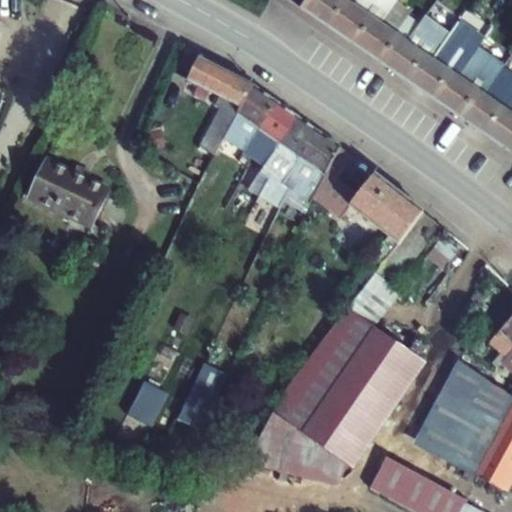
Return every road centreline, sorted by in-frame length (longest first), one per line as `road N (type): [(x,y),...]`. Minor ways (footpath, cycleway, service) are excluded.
road 1 (secondary): [(185,0),(511,225)]
road 2 (track): [(0,438),(85,447),(378,511)]
